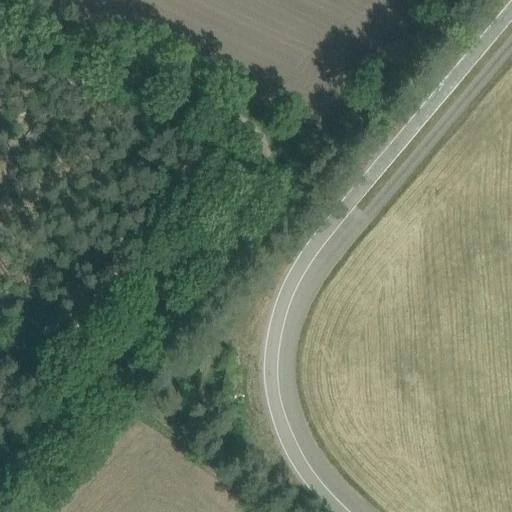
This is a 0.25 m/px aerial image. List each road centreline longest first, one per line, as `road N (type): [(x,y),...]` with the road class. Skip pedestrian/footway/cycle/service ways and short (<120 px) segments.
road 1 (track): [(292,142),(0,474)]
road 2 (unclassified): [(292,142),(0,0)]
